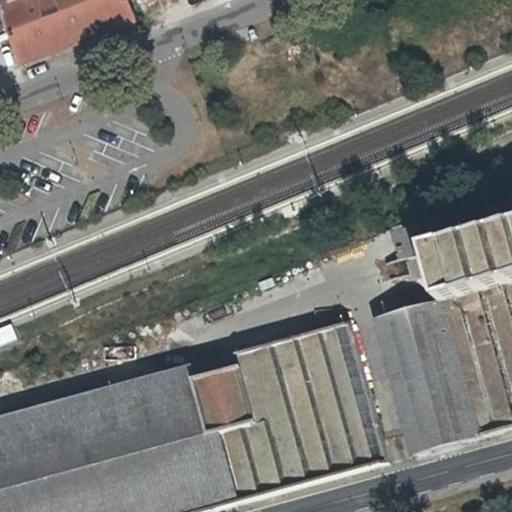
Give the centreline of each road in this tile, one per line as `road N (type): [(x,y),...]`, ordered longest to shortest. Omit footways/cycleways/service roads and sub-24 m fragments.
road 1 (unclassified): [(0,109),(266,0)]
road 2 (unclassified): [(303,511),(511,453)]
